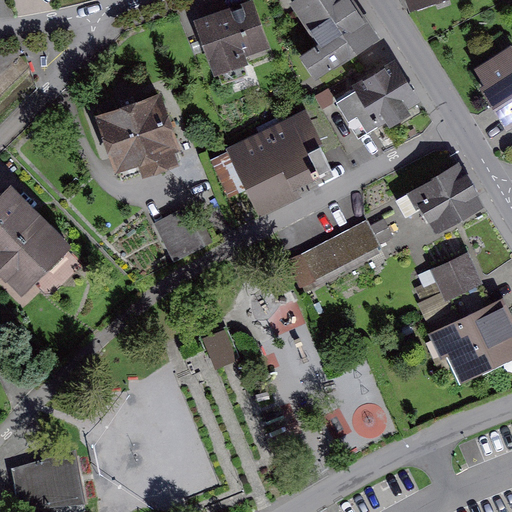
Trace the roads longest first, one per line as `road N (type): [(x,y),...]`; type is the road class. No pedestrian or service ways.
road 1 (residential): [(460,123),(270,223),(0,438)]
road 2 (residential): [(511,403),(292,511)]
road 3 (residential): [(89,13),(93,40),(0,137)]
road 4 (residential): [(460,123),(381,0)]
